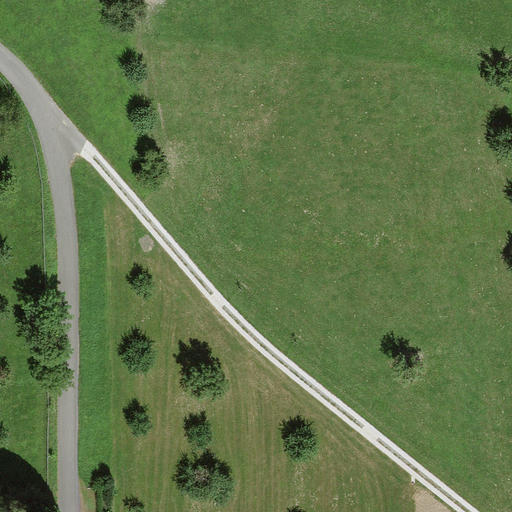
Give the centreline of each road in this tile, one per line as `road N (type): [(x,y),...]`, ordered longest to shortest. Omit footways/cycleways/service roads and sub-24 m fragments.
road 1 (track): [(49,123),(113,178),(257,341),(466,511)]
road 2 (unclassified): [(0,55),(40,103),(62,185),(68,511)]
